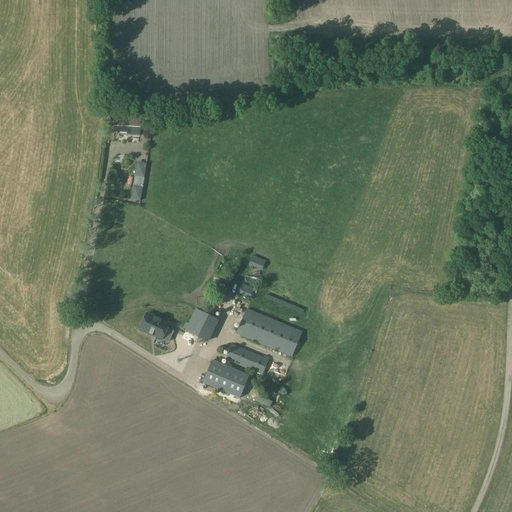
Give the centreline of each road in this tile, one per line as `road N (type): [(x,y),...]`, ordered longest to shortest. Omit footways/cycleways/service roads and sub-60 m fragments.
road 1 (unclassified): [(0,351),(36,385),(51,393),(68,388),(112,145)]
road 2 (track): [(81,319),(217,402)]
